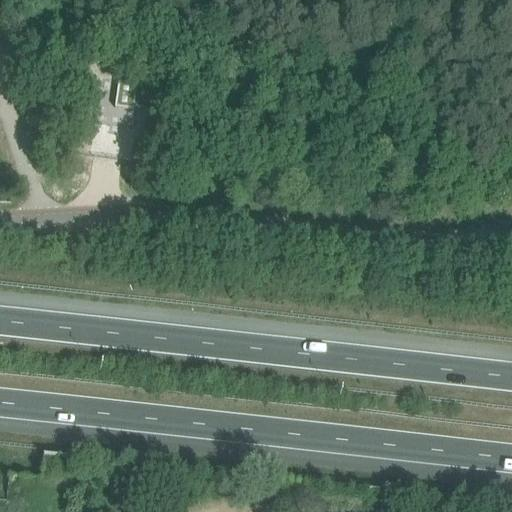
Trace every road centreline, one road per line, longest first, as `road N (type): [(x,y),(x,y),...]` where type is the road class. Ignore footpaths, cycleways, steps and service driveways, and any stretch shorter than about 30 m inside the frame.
road 1 (motorway): [(511,373),(0,316)]
road 2 (motorway): [(0,409),(511,463)]
road 3 (secondary): [(511,254),(218,221),(40,220)]
road 4 (unclassified): [(40,220),(0,91)]
